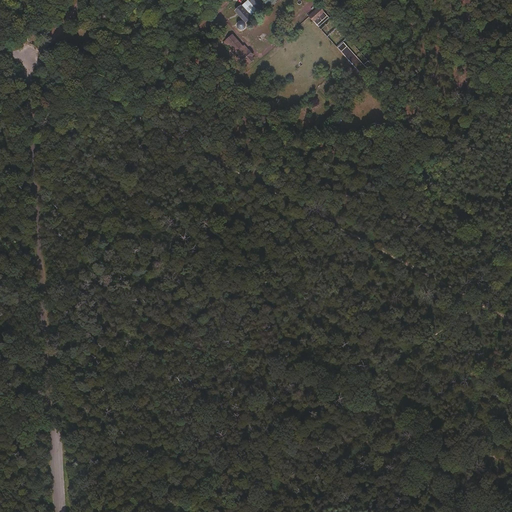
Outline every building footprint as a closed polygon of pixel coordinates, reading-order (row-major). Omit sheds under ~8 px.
[(258,0),(247,0),(236,10),(245,21),(263,5),(258,0)] [(320,7),(309,17),(318,27),(329,17),(320,7)] [(236,24),(236,28),(237,29),(240,30),(242,29),(244,27),(245,24),(244,22),(242,21),(238,22),(236,24)] [(331,26),(332,28),(326,32),(328,34),(338,28),(335,24),(331,26)] [(233,35),(224,43),(227,46),(228,45),(239,56),(237,58),(243,63),(241,64),(243,66),(245,67),(254,59),(251,56),(253,55),(244,46),(243,46),(233,35)] [(361,74),(367,69),(372,65),(368,60),(363,64),(343,42),(337,48),(347,60),(361,74)] [(354,70),(352,72),(351,73),(357,79),(360,76),(354,70)] [(75,80),(80,83),(84,77),(79,74),(75,80)]
